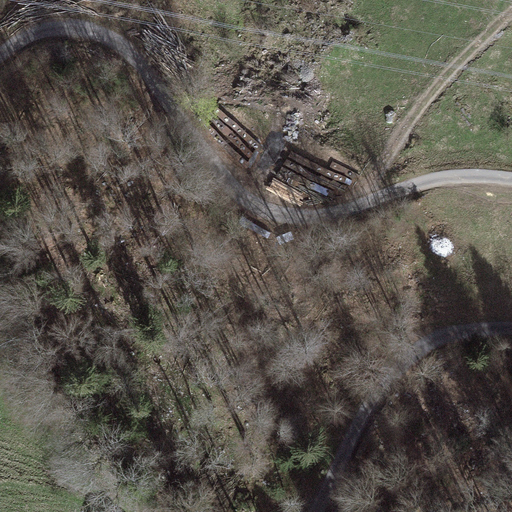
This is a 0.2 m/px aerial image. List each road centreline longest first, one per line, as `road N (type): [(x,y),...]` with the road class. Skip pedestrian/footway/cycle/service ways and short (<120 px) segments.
road 1 (unclassified): [(511,180),(444,176),(320,215),(291,215),(254,202),(225,176),(114,38),(55,27),(0,54)]
road 2 (unclassified): [(315,511),(366,394),(396,359),(457,328),(511,328)]
road 3 (track): [(356,203),(428,93),(511,13)]
